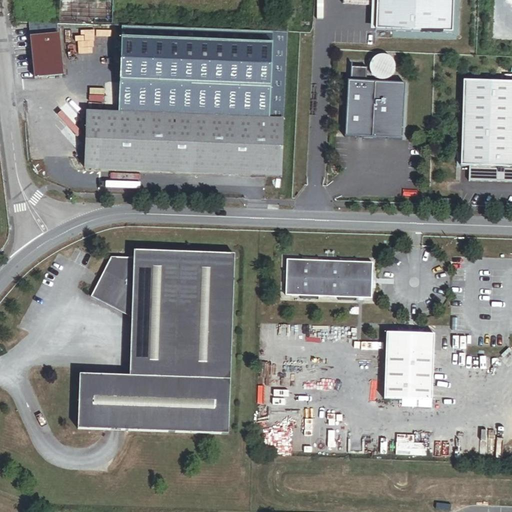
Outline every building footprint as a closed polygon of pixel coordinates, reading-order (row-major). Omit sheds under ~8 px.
[(122,27),(123,1),(104,0),(60,0),(59,25),(122,27)] [(453,34),(454,0),(377,0),(376,31),(453,34)] [(59,35),(58,25),(29,24),(30,38),(59,35)] [(285,121),(288,34),(122,28),(119,113),(119,115),(285,121)] [(63,77),(59,35),(30,38),(34,80),(63,77)] [(396,70),(396,65),(394,61),(391,57),(386,55),(381,55),(377,57),(373,60),(371,65),(371,70),(373,74),(377,78),(381,80),(386,80),(391,78),(394,75),(396,70)] [(405,140),(407,83),(368,82),(369,68),(353,67),(352,82),(349,81),(348,138),(405,140)] [(511,83),(465,82),(462,167),(470,167),(469,182),(511,183),(511,83)] [(283,177),(285,121),(119,115),(86,114),(84,170),(283,177)] [(126,262),(101,299),(140,325),(138,382),(87,380),(85,433),(239,438),(245,258),(146,255),(145,262),(126,262)] [(306,263),(294,263),(293,274),(290,274),(290,287),(293,287),(292,299),(306,299),(306,302),(323,303),(323,300),(344,300),(344,303),(363,304),(363,301),(370,302),(377,302),(377,292),(377,277),(378,265),(362,265),(363,262),(344,262),(344,264),(325,264),(325,261),(306,261),(306,263)] [(437,404),(439,338),(392,337),(390,403),(437,404)]
